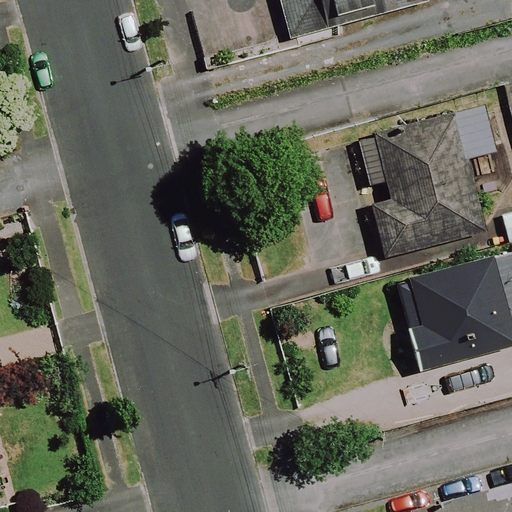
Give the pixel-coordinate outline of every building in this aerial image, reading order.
[(275,0),(288,44),(423,6),(444,0),(275,0)] [(496,153),(483,109),(357,147),(375,207),(368,209),(384,263),(484,233),(463,163),(496,153)] [(511,211),(496,217),(506,247),(511,244),(511,211)] [(511,349),(511,256),(394,287),(416,374),(511,349)] [(0,511),(11,510),(0,469),(0,511)] [(511,511),(511,493),(479,503),(446,511),(511,511)]
